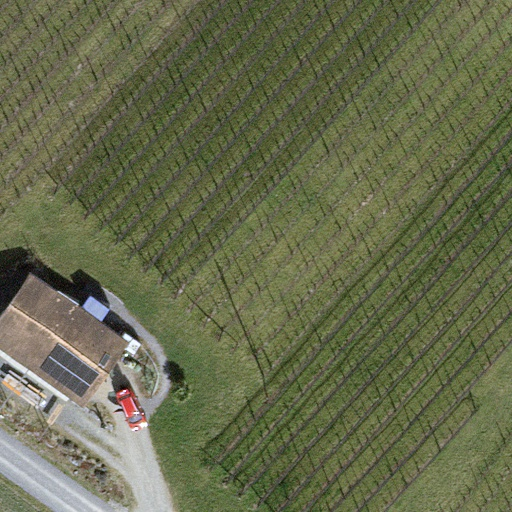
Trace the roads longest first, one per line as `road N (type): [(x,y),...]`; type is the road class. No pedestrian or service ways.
road 1 (track): [(149,476),(0,370)]
road 2 (track): [(157,511),(129,413),(102,378)]
